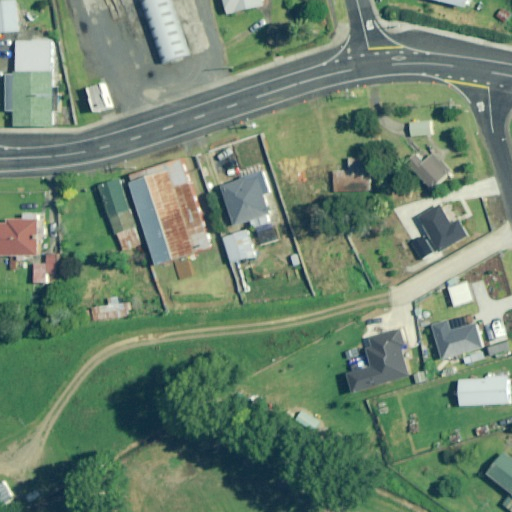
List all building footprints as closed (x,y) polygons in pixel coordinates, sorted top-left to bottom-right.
[(0,33),(22,32),(18,0),(0,2),(0,33)] [(161,47),(143,0),(108,0),(131,58),(161,47)] [(234,0),(192,0),(195,10),(234,0)] [(471,0),(436,0),(470,8),(471,0)] [(0,119),(22,121),(23,54),(0,53),(0,119)] [(113,109),(105,84),(91,89),(99,113),(113,109)] [(434,136),(433,122),(412,123),(413,137),(434,136)] [(428,162),(420,154),(410,164),(434,190),(452,173),(435,156),(428,162)] [(336,208),(320,156),(286,167),(303,219),(336,208)] [(374,192),(373,159),(353,160),(354,171),(337,172),(338,193),(374,192)] [(193,184),(185,160),(133,177),(162,267),(214,250),(193,184)] [(274,194),(266,172),(224,186),(238,227),(254,221),(257,229),(276,222),(267,196),(274,194)] [(145,245),(124,179),(103,186),(119,234),(121,234),(126,251),(145,245)] [(31,257),(41,257),(41,220),(0,220),(0,256),(12,257),(12,272),(31,272),(31,257)] [(259,257),(251,230),(227,238),(235,264),(259,257)] [(63,275),(64,257),(51,257),(51,266),(39,266),(38,283),(50,284),(50,274),(63,275)] [(123,305),(122,296),(109,297),(110,306),(94,308),(96,321),(133,317),(131,304),(123,305)] [(511,404),(511,396),(511,377),(488,378),(488,379),(462,381),(464,407),(511,404)] [(511,456),(508,453),(491,475),(511,491),(511,495),(505,505),(511,510),(511,456)]
